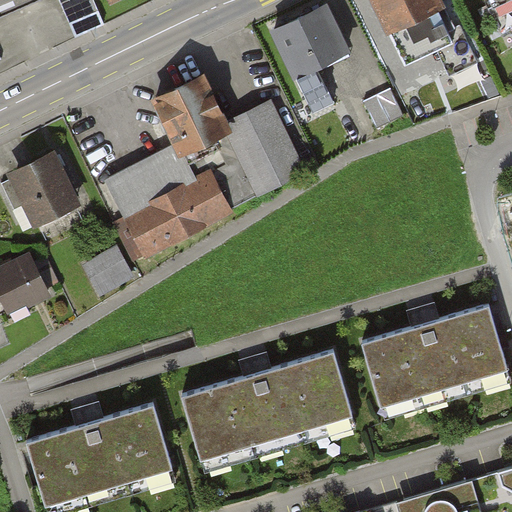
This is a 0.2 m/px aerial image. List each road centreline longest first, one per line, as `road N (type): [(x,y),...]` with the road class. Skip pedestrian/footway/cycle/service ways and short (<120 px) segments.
road 1 (primary): [(0,112),(217,6)]
road 2 (residential): [(506,268),(475,158),(511,146)]
